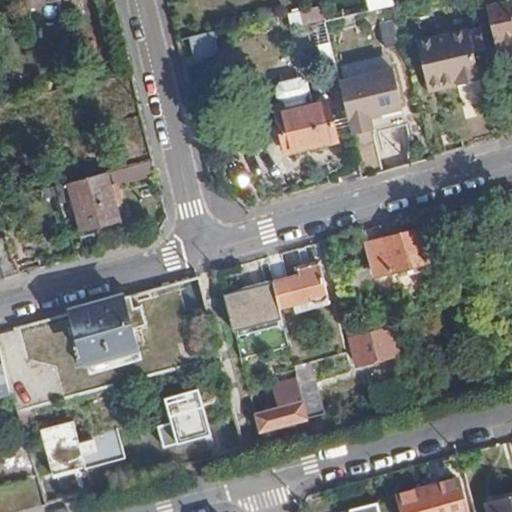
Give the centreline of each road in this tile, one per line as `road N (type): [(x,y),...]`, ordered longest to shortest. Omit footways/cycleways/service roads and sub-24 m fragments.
road 1 (residential): [(206,247),(511,161)]
road 2 (residential): [(265,477),(511,407)]
road 3 (residential): [(143,0),(206,247)]
road 4 (residential): [(0,301),(206,247)]
road 5 (residential): [(137,511),(265,477)]
